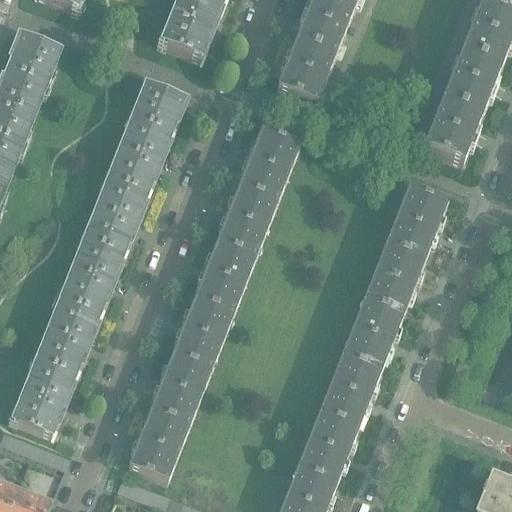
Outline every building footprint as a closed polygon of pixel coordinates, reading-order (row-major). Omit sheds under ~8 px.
[(74,20),(82,0),(34,0),(33,4),(74,20)] [(200,70),(223,12),(191,0),(180,0),(160,53),(200,70)] [(191,0),(223,12),(227,0),(191,0)] [(353,17),(359,0),(315,0),(314,2),(353,17)] [(511,21),(511,0),(484,0),(481,9),(511,21)] [(334,65),(353,17),(314,2),(295,50),(334,65)] [(500,73),(511,43),(511,21),(481,9),(462,58),(500,73)] [(19,44),(20,42),(19,42),(5,77),(46,93),(59,59),(19,44)] [(314,115),(334,65),(295,50),(276,99),(314,115)] [(481,122),(500,73),(462,58),(443,106),(481,122)] [(0,145),(21,154),(46,93),(5,77),(0,89),(0,145)] [(183,107),(183,109),(144,93),(131,126),(172,142),(185,108),(183,107)] [(461,173),(481,122),(443,106),(422,157),(461,173)] [(148,203),(172,142),(131,126),(107,187),(148,203)] [(277,211),(299,154),(260,138),(238,195),(277,211)] [(0,207),(21,154),(0,145),(0,207)] [(124,263),(148,203),(107,187),(83,247),(124,263)] [(254,267),(277,211),(238,195),(215,252),(254,267)] [(423,268),(445,212),(407,196),(384,253),(423,268)] [(100,324),(124,263),(83,247),(59,307),(100,324)] [(232,323),(254,267),(215,252),(193,308),(232,323)] [(400,325),(423,268),(384,253),(362,310),(400,325)] [(76,385),(100,324),(59,307),(35,369),(76,385)] [(210,379),(232,323),(193,308),(171,363),(210,379)] [(378,381),(400,325),(362,310),(340,366),(378,381)] [(188,435),(210,379),(171,363),(149,419),(188,435)] [(356,437),(378,381),(340,366),(318,422),(356,437)] [(52,445),(76,385),(35,369),(11,429),(52,445)] [(166,491),(188,435),(149,419),(127,475),(166,491)] [(334,493),(356,437),(318,422),(296,478),(334,493)] [(33,458),(36,452),(2,439),(0,444),(0,450),(31,463),(33,458)] [(64,476),(68,465),(36,452),(33,458),(31,463),(64,476)] [(326,511),(334,493),(296,478),(282,511),(326,511)] [(511,511),(511,491),(495,485),(490,483),(482,505),(487,507),(484,511),(511,511)] [(150,509),(154,499),(123,486),(119,497),(150,509)] [(36,511),(0,498),(0,511),(36,511)] [(156,511),(187,511),(154,499),(150,509),(156,511)]
